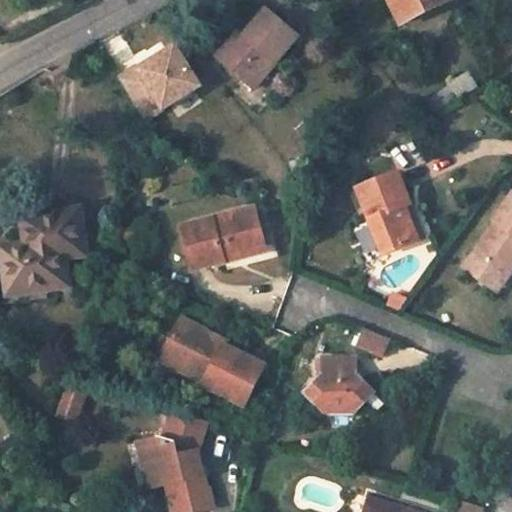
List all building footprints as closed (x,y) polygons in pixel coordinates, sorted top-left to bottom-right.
[(390,0),(401,22),(446,0),(390,0)] [(243,35),(221,61),(252,88),(297,35),(266,8),(243,35)] [(243,35),(238,30),(215,56),(221,61),(243,35)] [(121,82),(144,117),(198,82),(176,47),(175,47),(173,44),(149,59),(151,62),(145,66),(143,63),(137,67),(136,64),(118,75),(122,81),(121,82)] [(456,99),(478,86),(469,71),(447,84),(449,88),(456,99)] [(449,88),(430,100),(437,111),(456,99),(449,88)] [(430,100),(419,106),(426,117),(437,111),(430,100)] [(401,171),(360,189),(387,254),(422,240),(408,205),(413,203),(401,171)] [(511,200),(496,221),(499,223),(477,253),(507,275),(511,267),(511,200)] [(408,205),(422,240),(428,238),(413,203),(408,205)] [(258,207),(187,226),(196,265),(197,270),(227,262),(226,257),(268,246),(258,207)] [(84,254),(78,210),(33,216),(35,223),(22,225),(24,244),(0,248),(6,283),(0,283),(0,295),(67,285),(63,257),(84,254)] [(268,246),(226,257),(227,262),(269,250),(268,246)] [(467,268),(499,293),(510,278),(507,275),(477,253),(467,268)] [(393,304),(404,308),(410,299),(397,294),(393,304)] [(195,371),(211,378),(208,385),(206,389),(250,409),(269,367),(228,349),(209,340),(212,334),(184,321),(167,358),(195,371)] [(392,339),(366,329),(358,347),(384,358),(392,339)] [(231,343),(212,334),(209,340),(228,349),(231,343)] [(16,356),(30,358),(33,343),(18,341),(16,356)] [(164,365),(192,377),(208,385),(211,378),(195,371),(167,358),(164,365)] [(359,361),(325,361),(325,378),(307,396),(327,415),(357,417),(377,394),(359,378),(359,361)] [(210,421),(173,410),(164,439),(159,438),(139,441),(144,464),(154,462),(159,485),(167,484),(172,511),(194,511),(213,508),(210,490),(207,491),(202,451),(210,421)] [(154,462),(144,464),(149,487),(159,485),(154,462)] [(369,511),(411,511),(373,500),(369,511)] [(484,511),(486,509),(464,502),(460,511),(484,511)]
